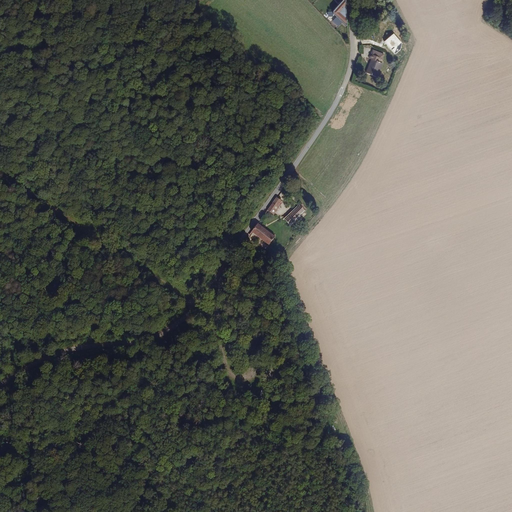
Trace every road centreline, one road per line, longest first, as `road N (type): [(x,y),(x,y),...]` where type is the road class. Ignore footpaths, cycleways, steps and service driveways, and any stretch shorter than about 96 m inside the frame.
road 1 (unclassified): [(349,0),(350,61),(341,91),(192,310),(134,345),(58,353),(0,383)]
road 2 (track): [(0,171),(197,303)]
